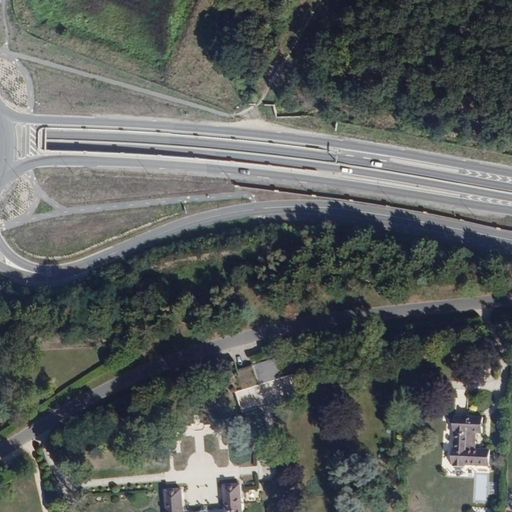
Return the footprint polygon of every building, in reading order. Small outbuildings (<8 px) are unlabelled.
[(275,358),(253,366),(259,385),(281,378),(275,358)] [(259,385),(235,394),(243,415),(302,394),(295,373),(281,378),(259,385)] [(476,446),(476,432),(481,432),(482,415),(454,414),(451,464),(488,465),(489,446),(476,446)] [(236,456),(238,467),(253,465),(251,454),(236,456)] [(242,511),(241,484),(224,486),(226,511),(184,511),(183,489),(165,490),(166,511),(242,511)]
